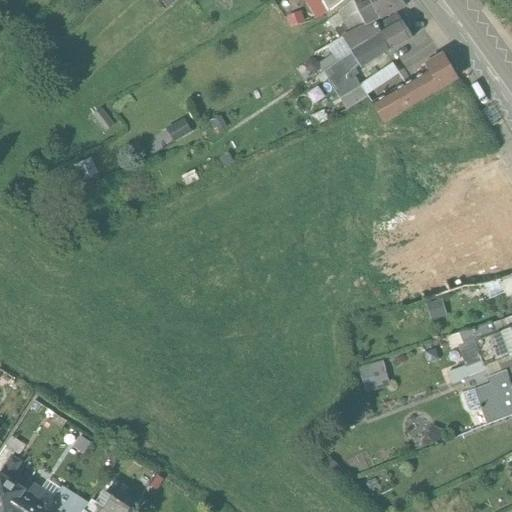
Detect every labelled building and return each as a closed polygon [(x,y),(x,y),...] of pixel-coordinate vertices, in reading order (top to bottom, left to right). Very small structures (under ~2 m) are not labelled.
[(305,0),(313,12),(316,10),(313,4),(319,0),(305,0)] [(344,0),(325,0),(322,3),(327,13),(345,1),(344,0)] [(379,20),(369,0),(355,0),(354,1),(366,27),(375,22),(379,20)] [(400,0),(369,0),(379,20),(404,6),(400,0)] [(354,1),(341,12),(352,34),(366,27),(354,1)] [(412,39),(397,16),(378,27),(375,22),(366,27),(352,34),(350,35),(344,39),(353,55),(363,48),(364,49),(380,38),(389,52),(412,39)] [(344,25),(335,30),(340,41),(344,39),(350,35),(344,25)] [(339,64),(323,75),(332,89),(352,77),(352,78),(356,76),(350,67),(356,66),(359,65),(365,64),(366,65),(389,52),(380,38),(364,49),(363,48),(353,55),(339,64)] [(431,72),(374,108),(383,123),(456,80),(442,57),(427,66),(431,72)] [(334,58),(318,68),(323,75),(339,64),(334,58)] [(380,71),(359,86),(360,88),(365,96),(398,74),(391,64),(380,71)] [(352,77),(332,89),(339,100),(360,88),(359,86),(355,80),(352,78),(352,77)] [(102,108),(90,118),(102,134),(114,125),(102,108)] [(186,119),(168,128),(176,142),(194,132),(186,119)] [(92,160),(74,166),(79,179),(97,172),(92,160)] [(156,168),(134,179),(146,203),(168,193),(156,168)] [(149,232),(145,225),(106,244),(158,344),(192,326),(226,393),(331,339),(325,327),(336,321),(319,287),(282,217),(274,201),(266,184),(154,242),(149,232)] [(511,277),(506,280),(501,281),(487,286),(485,286),(490,300),(506,294),(508,299),(511,297),(511,277)] [(441,299),(424,305),(430,322),(447,317),(441,299)] [(511,328),(495,335),(492,325),(471,332),(463,334),(474,365),(481,362),(482,364),(484,363),(494,359),(495,363),(511,356),(511,328)] [(463,334),(447,338),(451,351),(458,349),(464,368),(474,365),(463,334)] [(494,359),(484,363),(488,372),(491,377),(511,369),(511,356),(495,363),(494,359)] [(464,368),(447,374),(452,386),(464,382),(488,372),(484,363),(482,364),(481,362),(474,365),(464,368)] [(382,363),(359,369),(366,395),(389,388),(382,363)] [(511,369),(491,377),(488,372),(464,382),(468,393),(475,391),(481,407),(488,426),(511,416),(511,369)] [(468,393),(464,395),(471,411),(481,407),(475,391),(468,393)] [(12,459),(1,477),(9,482),(20,464),(12,459)] [(9,482),(1,477),(0,477),(0,511),(9,511),(23,491),(9,482)] [(46,511),(53,502),(27,485),(23,491),(9,511),(46,511)] [(53,502),(46,511),(57,511),(61,507),(53,502)]
